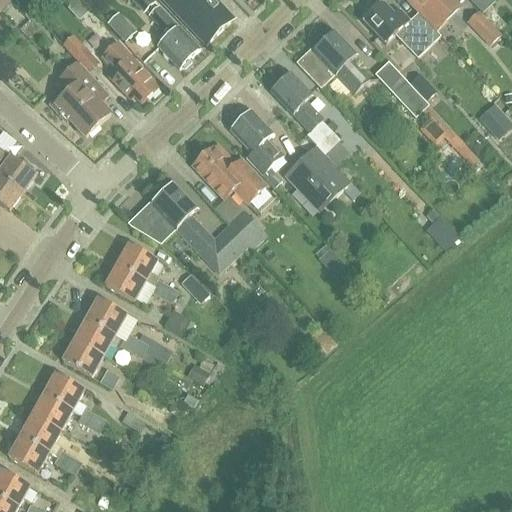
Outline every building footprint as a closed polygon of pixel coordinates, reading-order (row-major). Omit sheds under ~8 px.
[(0,0),(0,16),(3,14),(16,1),(14,0),(0,0)] [(156,4),(152,0),(130,0),(144,15),(156,4)] [(161,0),(207,48),(234,21),(214,0),(161,0)] [(418,16),(435,35),(446,24),(444,21),(459,7),(451,0),(409,0),(411,1),(407,5),(418,16)] [(495,5),(490,0),(467,0),(482,16),(495,5)] [(441,40),(435,35),(418,16),(410,24),(400,13),(394,18),(383,6),(381,8),(377,5),(362,19),(365,22),(363,24),(385,47),(396,38),(418,61),(441,40)] [(159,49),(180,71),(181,72),(183,71),(186,72),(194,65),(193,61),(202,53),(160,8),(151,17),(166,34),(169,31),(173,36),(159,49)] [(137,33),(119,15),(108,26),(126,44),(137,33)] [(500,39),(479,16),(469,26),(490,48),(500,39)] [(335,79),(353,98),(369,83),(350,64),(357,58),(335,35),(300,69),(322,92),(335,79)] [(88,75),(89,74),(99,65),(75,38),(65,47),(80,64),(79,65),(88,75)] [(109,79),(120,90),(134,105),(137,102),(143,109),(162,91),(142,70),(139,73),(130,63),(133,60),(120,46),(108,57),(104,53),(100,56),(116,73),(109,79)] [(88,75),(79,65),(59,83),(67,92),(100,128),(111,117),(101,106),(110,97),(89,74),(88,75)] [(291,77),(272,96),(310,136),(306,139),(318,151),(326,159),(340,146),(342,144),(323,125),(324,124),(306,106),(313,100),(291,77)] [(410,87),(426,105),(437,94),(421,77),(410,87)] [(426,105),(410,87),(406,84),(393,96),(416,120),(429,108),(426,105)] [(100,128),(67,92),(51,107),(67,125),(70,122),(86,140),(100,128)] [(511,130),(511,125),(495,107),(480,121),(500,142),(511,130)] [(276,138),(275,137),(253,114),(232,134),(253,156),(247,162),(248,163),(274,192),(275,192),(283,185),(271,172),(285,160),(270,144),(276,138)] [(15,152),(22,142),(9,134),(2,144),(15,152)] [(194,169),(214,191),(225,202),(235,193),(249,207),(268,190),(243,163),(234,171),(227,163),(230,160),(218,148),(215,151),(214,150),(194,169)] [(0,178),(24,196),(37,178),(0,150),(0,178)] [(318,151),(293,174),(301,182),(316,195),(317,193),(330,207),(344,194),(354,204),(360,198),(361,197),(352,186),(338,170),(337,171),(335,169),(326,159),(318,151)] [(0,207),(10,215),(24,196),(0,178),(0,207)] [(250,251),(230,230),(215,243),(193,219),(199,213),(175,188),(153,208),(154,209),(132,230),(162,248),(177,234),(201,259),(207,254),(226,273),(250,251)] [(434,226),(452,246),(459,240),(441,220),(433,212),(427,218),(434,226)] [(228,228),(230,230),(250,251),(252,253),(268,238),(244,213),(228,228)] [(118,268),(146,284),(157,263),(129,247),(118,268)] [(146,284),(118,268),(106,289),(134,305),(146,284)] [(206,305),(218,295),(202,275),(190,285),(206,305)] [(176,301),(180,295),(169,289),(159,283),(155,289),(176,301)] [(151,296),(164,303),(173,307),(176,301),(155,289),(151,296)] [(99,302),(87,323),(115,339),(127,318),(99,302)] [(192,323),(184,319),(174,314),(165,330),(183,340),(192,323)] [(87,323),(75,344),(103,360),(115,339),(87,323)] [(336,346),(321,330),(309,341),(314,346),(309,351),(319,361),(336,346)] [(128,337),(124,344),(147,354),(150,349),(128,337)] [(103,360),(75,344),(63,365),(91,381),(103,360)] [(147,354),(124,344),(121,350),(143,362),(147,354)] [(107,373),(100,386),(113,393),(120,380),(107,373)] [(73,413),(78,404),(84,393),(56,377),(44,398),(72,414),(73,413)] [(72,414),(44,398),(32,419),(60,435),(72,414)] [(161,427),(168,415),(148,403),(141,415),(161,427)] [(107,424),(86,412),(82,419),(104,430),(107,424)] [(141,435),(147,425),(128,415),(123,425),(141,435)] [(32,419),(20,440),(48,456),(60,435),(32,419)] [(104,430),(82,419),(78,425),(100,437),(104,430)] [(48,456),(20,440),(9,461),(37,477),(48,456)] [(59,460),(80,472),(84,466),(62,454),(59,460)] [(80,472),(59,460),(55,467),(76,479),(80,472)] [(282,484),(290,483),(289,472),(281,473),(282,484)] [(0,475),(0,500),(17,511),(29,490),(1,474),(0,475)] [(16,511),(17,511),(0,500),(0,511),(16,511)]
